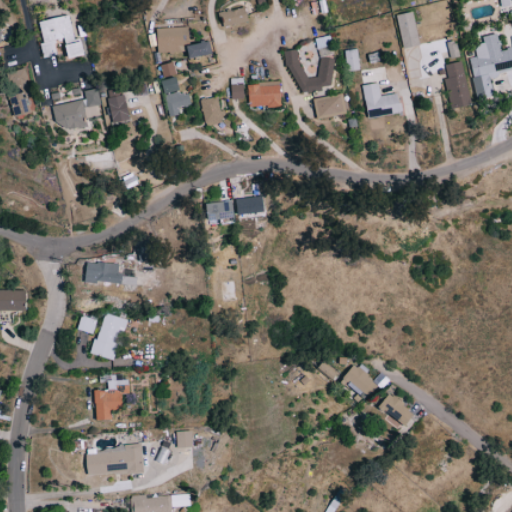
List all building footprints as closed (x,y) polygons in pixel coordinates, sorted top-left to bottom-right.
[(227,26),(253,20),(249,5),(224,11),(227,26)] [(425,43),(418,10),(402,13),(409,47),(425,43)] [(63,54),(60,39),(70,37),(74,57),(90,54),(87,36),(79,37),(75,14),(43,20),(51,56),(63,54)] [(162,51),(193,49),(192,25),(161,27),(162,51)] [(511,69),(511,47),(506,48),(503,32),(488,35),(489,42),(480,43),(482,55),(475,56),(481,98),(498,95),(495,73),(511,69)] [(320,37),(322,47),(337,44),(335,33),(320,37)] [(191,44),(194,57),(218,52),(216,40),(191,44)] [(364,68),(362,47),(350,49),(352,70),(364,68)] [(339,57),(325,55),(322,77),(304,74),(307,51),(291,49),(289,65),(303,68),(300,87),(327,91),(328,84),(335,85),(339,57)] [(456,108),(477,103),(466,59),(450,63),(453,76),(449,77),(456,108)] [(166,63),(167,76),(180,74),(179,61),(166,63)] [(183,107),(196,104),(193,92),(186,94),(182,76),(166,80),(175,115),(184,113),(183,107)] [(236,98),(249,97),(249,79),(236,79),(236,98)] [(284,80),(253,82),(254,106),(286,104),(284,80)] [(367,84),(374,117),(407,110),(402,91),(386,95),(383,81),(367,84)] [(58,104),(63,130),(92,124),(89,106),(106,103),(103,87),(90,89),(91,98),(58,104)] [(36,111),(32,98),(27,99),(25,90),(13,93),(18,115),(36,111)] [(113,97),(118,122),(135,119),(129,93),(113,97)] [(350,114),(349,93),(319,96),(320,116),(350,114)] [(228,121),(222,95),(205,99),(210,125),(228,121)] [(236,198),(237,214),(265,212),(263,195),(236,198)] [(233,218),(232,200),(206,202),(207,219),(233,218)] [(156,258),(154,249),(151,249),(149,239),(135,241),(139,261),(156,258)] [(85,282),(136,284),(136,275),(118,275),(118,263),(86,262),(85,282)] [(0,309),(26,310),(26,290),(0,289),(0,309)] [(114,359),(124,318),(102,312),(92,354),(114,359)] [(92,333),(96,317),(80,314),(77,329),(92,333)] [(334,378),(337,374),(322,362),(318,366),(334,378)] [(340,379),(362,399),(376,384),(355,364),(340,379)] [(95,389),(95,420),(112,419),(112,409),(122,409),(121,393),(128,393),(128,375),(105,376),(105,389),(95,389)] [(404,426),(415,413),(389,392),(378,405),(404,426)] [(193,446),(192,430),(176,431),(177,447),(193,446)] [(143,472),(142,447),(86,449),(87,474),(143,472)] [(333,500),(338,502),(345,490),(340,487),(333,500)] [(171,511),(171,506),(189,505),(189,494),(131,496),(131,511),(171,511)]
